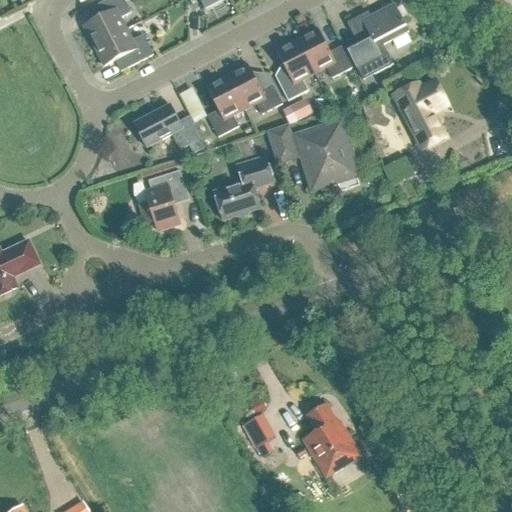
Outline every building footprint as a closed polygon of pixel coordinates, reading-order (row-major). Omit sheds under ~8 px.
[(123,0),(109,0),(88,11),(94,22),(83,28),(93,48),(126,31),(120,20),(131,14),(123,0)] [(225,0),(199,0),(205,11),(225,0)] [(363,22),(361,18),(347,25),(358,47),(348,53),(363,82),(393,66),(383,47),(408,34),(394,6),(363,22)] [(317,30),(296,41),(314,76),(326,70),(331,81),(352,70),(341,49),(330,54),(317,30)] [(132,42),(126,31),(93,48),(104,68),(115,63),(120,74),(153,57),(143,37),(132,42)] [(314,76),(296,41),(275,52),(287,76),(276,82),(287,103),(308,93),(302,82),(314,76)] [(511,74),(511,50),(511,51),(501,67),(511,74)] [(226,77),(244,112),(256,106),(261,117),(282,106),(271,85),(260,90),(247,66),(226,77)] [(244,112),(226,77),(205,88),(218,112),(206,118),(218,140),(238,129),(233,118),(244,112)] [(446,106),(435,84),(420,92),(417,87),(394,98),(422,152),(444,140),(431,114),(446,106)] [(305,101),(282,113),(289,127),(312,116),(305,101)] [(189,147),(190,150),(193,155),(205,149),(189,118),(178,124),(169,107),(134,126),(146,150),(172,136),(180,152),(189,147)] [(319,185),(320,188),(356,176),(350,159),(352,157),(349,148),(346,146),(340,126),(297,139),(306,167),(313,165),(316,174),(314,176),(316,183),(319,185)] [(279,161),(294,156),(286,129),(270,134),(279,161)] [(254,191),(274,184),(265,158),(237,167),(243,185),(214,194),(223,223),(260,210),(254,191)] [(413,177),(404,160),(384,171),(392,188),(413,177)] [(148,205),(140,207),(146,226),(154,224),(158,233),(180,226),(173,207),(189,202),(179,172),(153,181),(156,191),(145,195),(148,205)] [(37,266),(26,243),(6,252),(6,253),(0,255),(0,297),(15,290),(9,277),(16,274),(17,276),(37,266)] [(326,479),(361,457),(341,424),(338,425),(326,406),(306,419),(314,432),(302,440),(326,479)] [(257,450),(258,449),(263,459),(273,454),(267,444),(275,440),(262,417),(244,426),(257,450)]
